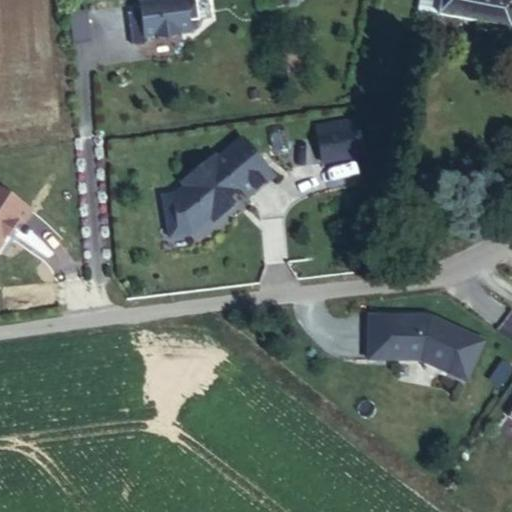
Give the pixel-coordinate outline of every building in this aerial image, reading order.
[(186,21),(198,19),(194,0),(160,0),(138,3),(140,11),(143,33),(143,35),(153,34),(166,37),(178,31),(188,29),(186,21)] [(511,0),(445,0),(444,11),(511,23),(511,0)] [(90,40),(86,11),(70,13),(74,42),(90,40)] [(143,33),(140,11),(128,13),(131,35),(143,33)] [(349,119),(314,125),(320,160),(355,154),(349,119)] [(166,235),(188,231),(208,216),(211,219),(230,203),(225,197),(237,187),(244,195),(270,174),(240,137),(215,158),(212,154),(179,180),(183,184),(172,193),(160,195),(166,235)] [(0,235),(12,218),(18,222),(27,208),(0,189),(0,235)] [(367,360),(420,361),(467,382),(484,342),(430,317),(368,316),(367,360)]
